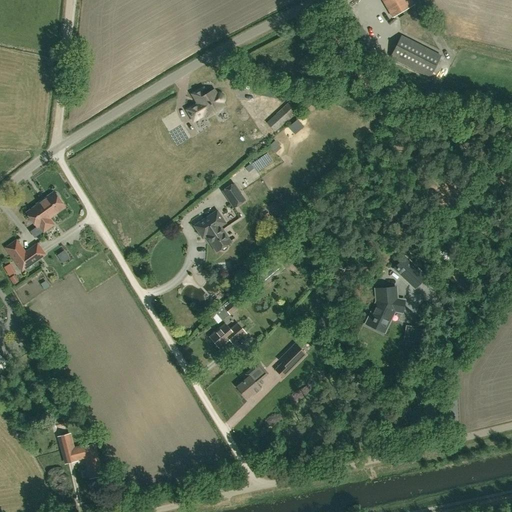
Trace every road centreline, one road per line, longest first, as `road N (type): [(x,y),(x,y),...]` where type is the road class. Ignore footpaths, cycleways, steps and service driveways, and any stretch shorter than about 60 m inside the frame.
road 1 (track): [(69,0),(54,149),(258,486)]
road 2 (unclassified): [(0,193),(54,149),(306,0)]
road 3 (track): [(258,486),(511,426)]
